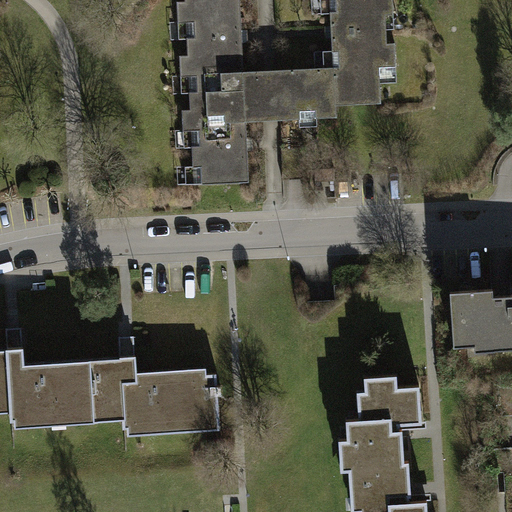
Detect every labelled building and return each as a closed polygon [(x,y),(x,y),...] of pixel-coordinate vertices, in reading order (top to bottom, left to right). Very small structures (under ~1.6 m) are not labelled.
[(189,76),(190,93),(245,90),(244,71),(243,37),(240,0),(185,0),(185,1),(178,2),(179,23),(187,23),(187,39),(188,55),(180,56),(181,77),(189,76)] [(331,13),(330,0),(311,0),(313,14),(331,13)] [(333,51),(333,68),(334,78),(354,77),(355,104),(382,103),(381,83),(380,67),(397,67),(395,43),(387,43),(387,29),(386,15),(394,14),(393,0),(330,0),(331,13),(332,32),(333,51)] [(395,29),(394,14),(386,15),(387,29),(395,29)] [(187,23),(179,23),(179,39),(187,39),(187,23)] [(333,68),(333,51),(314,52),(315,69),(333,68)] [(397,82),(397,67),(380,67),(381,83),(397,82)] [(281,70),(244,71),(245,90),(246,121),(300,119),(301,119),(300,111),(316,110),(316,118),(317,118),(338,117),(337,105),(355,104),(354,77),(334,78),(333,68),(315,69),(281,70)] [(189,76),(181,77),(182,93),(190,93),(189,76)] [(246,121),(245,90),(190,93),(191,109),(183,110),(184,131),(192,131),(193,147),(194,166),(194,184),(249,182),(247,145),(246,121)] [(301,119),(300,119),(300,127),(318,126),(317,118),(316,118),(316,110),(300,111),(301,119)] [(192,131),(184,131),(184,147),(193,147),(192,131)] [(194,184),(194,166),(186,166),(186,184),(194,184)] [(511,281),(492,282),(492,289),(494,289),(494,295),(503,295),(511,294),(511,281)] [(492,289),(451,291),(455,346),(495,344),(495,349),(511,348),(511,294),(503,295),(494,295),(494,289),(492,289)] [(15,348),(23,347),(22,327),(7,328),(8,348),(15,348)] [(120,336),(121,357),(128,356),(135,356),(134,336),(120,336)] [(123,428),(126,428),(123,379),(122,379),(121,364),(25,370),(24,363),(23,347),(15,348),(8,348),(8,355),(0,355),(0,403),(10,403),(10,410),(11,419),(16,419),(122,412),(123,419),(123,428)] [(121,357),(121,364),(122,379),(123,379),(126,428),(128,427),(220,422),(217,374),(206,374),(138,379),(137,372),(136,356),(135,356),(128,356),(121,357)] [(121,357),(24,363),(25,370),(121,364),(121,357)] [(206,368),(137,372),(138,379),(206,374),(206,368)] [(349,469),(350,479),(381,477),(380,463),(405,462),(403,429),(398,429),(398,426),(398,423),(422,421),(420,385),(398,386),(397,375),(365,377),(366,390),(367,406),(359,406),(359,418),(347,419),(348,438),(339,438),(340,454),(341,454),(348,454),(349,469)] [(16,425),(123,419),(122,412),(16,419),(16,425)] [(220,422),(128,427),(128,434),(220,428),(220,422)] [(342,470),(349,469),(348,454),(341,454),(342,470)] [(409,461),(405,462),(380,463),(381,477),(350,479),(351,494),(352,494),(359,494),(360,510),(360,511),(427,511),(427,500),(408,501),(407,498),(407,495),(411,495),(409,461)] [(353,510),(360,510),(359,494),(352,494),(353,510)]
